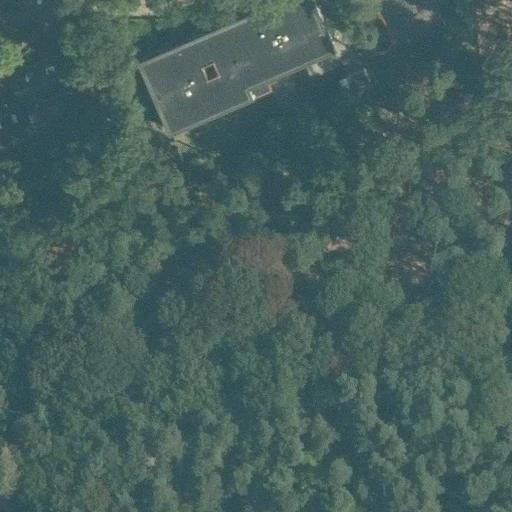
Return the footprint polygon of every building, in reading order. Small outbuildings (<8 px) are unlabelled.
[(315,0),(265,0),(220,20),(252,93),(253,95),(272,86),(269,80),(289,72),(286,66),(335,45),(315,0)] [(252,93),(220,20),(183,36),(184,38),(172,43),(171,41),(138,55),(170,129),(252,93)] [(11,67),(0,71),(0,95),(12,128),(16,140),(34,133),(29,122),(36,119),(32,110),(67,97),(71,107),(78,105),(96,97),(81,57),(86,55),(80,40),(60,47),(62,52),(13,70),(11,67)] [(364,67),(346,75),(352,87),(370,79),(364,67)] [(12,128),(0,95),(0,145),(16,140),(12,128)] [(104,118),(99,105),(81,112),(86,125),(104,118)] [(178,148),(159,156),(165,169),(184,161),(178,148)]
